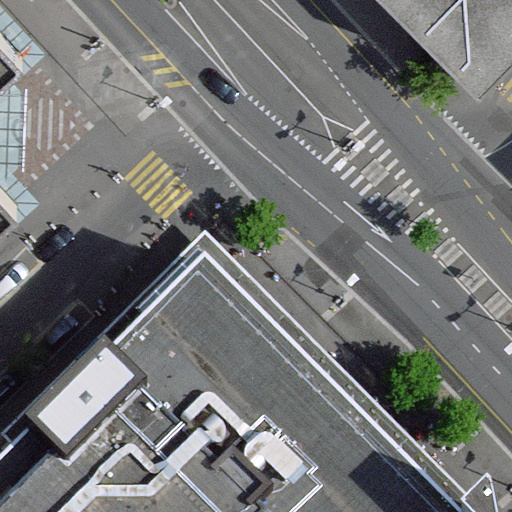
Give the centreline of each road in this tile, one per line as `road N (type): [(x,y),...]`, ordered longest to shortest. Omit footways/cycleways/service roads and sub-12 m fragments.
road 1 (primary): [(228,114),(511,386)]
road 2 (primary): [(511,250),(293,0)]
road 3 (residential): [(0,343),(228,114)]
road 4 (primary): [(119,0),(228,114)]
